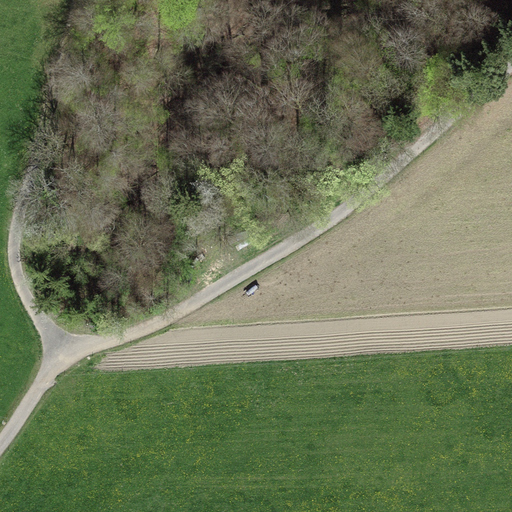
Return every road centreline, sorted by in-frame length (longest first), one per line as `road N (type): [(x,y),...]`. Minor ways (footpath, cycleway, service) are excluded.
road 1 (track): [(511,67),(318,229),(148,325),(57,357)]
road 2 (track): [(57,357),(13,260),(72,0)]
